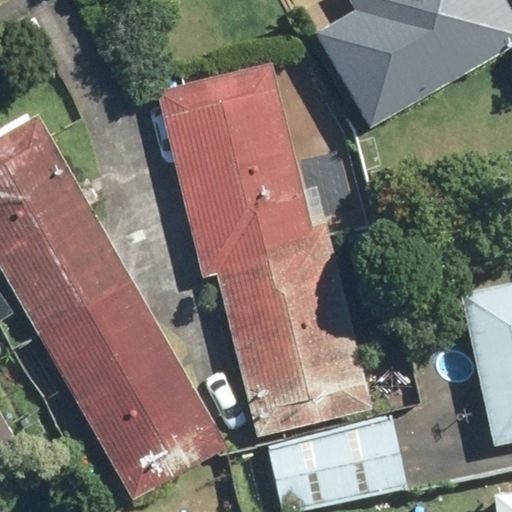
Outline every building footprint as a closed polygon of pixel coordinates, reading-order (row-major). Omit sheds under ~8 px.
[(341,0),(345,7),(306,30),(362,126),(511,38),(511,18),(501,0),(341,0)] [(262,57),(146,88),(196,278),(210,275),(252,437),(367,407),(316,214),(304,217),(262,57)] [(31,111),(0,128),(0,275),(126,498),(221,445),(31,111)] [(511,278),(454,291),(486,441),(511,435),(511,278)] [(0,455),(20,444),(0,409),(0,455)] [(382,415),(258,442),(273,511),(398,484),(382,415)] [(511,511),(511,488),(484,492),(486,511),(511,511)]
